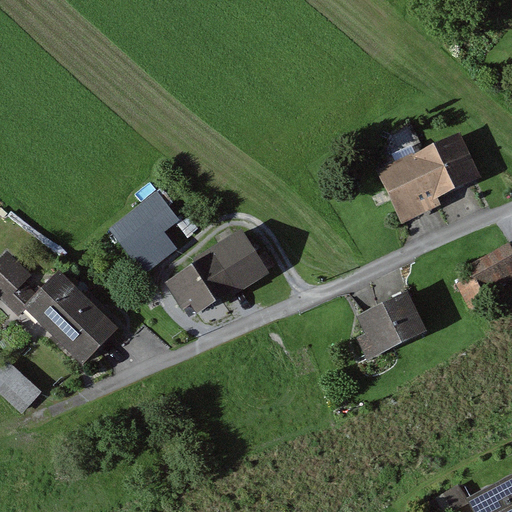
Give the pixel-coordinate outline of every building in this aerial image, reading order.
[(485,178),(463,132),(382,171),(404,217),(485,178)] [(164,181),(112,211),(141,261),(180,238),(167,216),(180,209),(164,181)] [(274,265),(241,226),(177,282),(204,313),(241,280),(248,288),(274,265)] [(511,280),(511,253),(507,245),(467,269),(472,277),(455,287),(468,308),(511,280)] [(122,328),(62,268),(46,285),(14,253),(0,266),(0,296),(36,332),(43,325),(84,366),(122,328)] [(425,330),(406,293),(368,312),(356,318),(374,355),(425,330)] [(39,393),(8,364),(0,372),(0,395),(20,414),(39,393)] [(511,511),(511,476),(464,502),(469,511),(511,511)]
